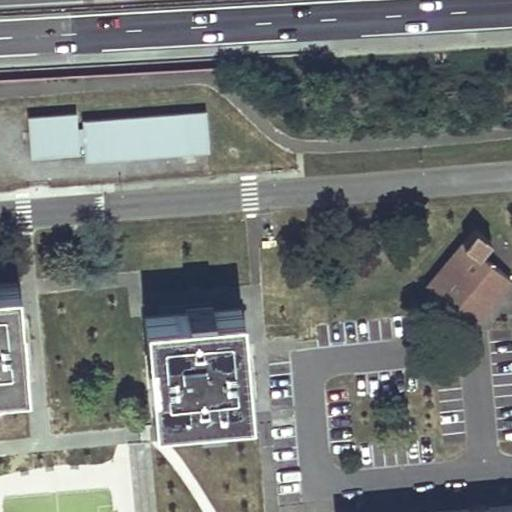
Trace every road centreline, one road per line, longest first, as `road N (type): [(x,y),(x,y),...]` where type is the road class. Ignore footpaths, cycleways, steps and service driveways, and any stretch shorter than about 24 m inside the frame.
road 1 (residential): [(511,178),(0,214)]
road 2 (trunk): [(0,38),(511,4)]
